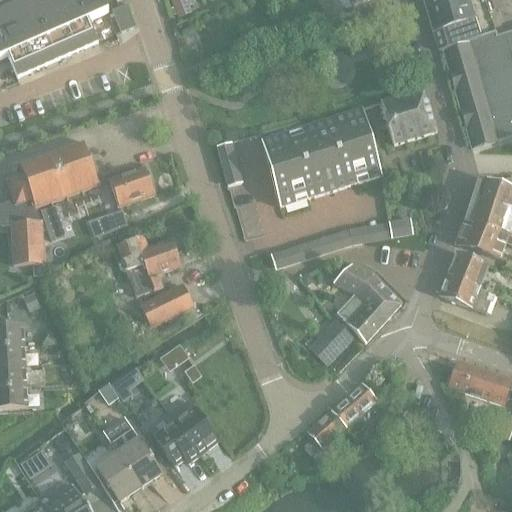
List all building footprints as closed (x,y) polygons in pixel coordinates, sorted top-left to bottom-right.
[(53,0),(33,0),(30,1),(58,64),(78,55),(53,0)] [(77,0),(53,0),(78,55),(98,47),(88,25),(77,0)] [(102,0),(77,0),(88,25),(109,16),(102,0)] [(185,0),(170,0),(178,20),(191,15),(185,0)] [(348,0),(353,10),(372,0),(348,0)] [(473,0),(423,0),(428,14),(473,0)] [(489,19),(483,0),(473,0),(428,14),(434,35),(477,21),(477,22),(489,19)] [(16,8),(10,10),(38,73),(58,64),(30,1),(16,8)] [(132,19),(128,7),(120,11),(124,22),(132,19)] [(10,10),(0,14),(0,40),(8,59),(18,81),(38,73),(10,10)] [(124,22),(120,11),(113,13),(117,25),(124,22)] [(132,19),(124,22),(129,33),(136,30),(132,19)] [(494,36),(489,19),(477,22),(477,21),(434,35),(440,53),(494,36)] [(129,33),(124,22),(117,25),(121,36),(129,33)] [(248,42),(254,56),(281,45),(275,31),(248,42)] [(511,34),(496,39),(496,36),(494,36),(440,53),(439,53),(439,55),(443,53),(472,152),(511,139),(511,34)] [(0,40),(0,62),(8,59),(0,40)] [(394,147),(437,135),(424,92),(382,104),(394,147)] [(382,179),(363,112),(262,144),(281,211),(382,179)] [(98,189),(83,146),(19,169),(23,179),(7,185),(15,209),(0,209),(0,229),(11,228),(13,270),(44,268),(41,227),(39,226),(34,212),(98,189)] [(221,160),(234,156),(232,147),(218,150),(221,160)] [(240,177),(234,156),(221,160),(226,180),(240,177)] [(153,197),(145,173),(123,180),(122,178),(110,183),(119,209),(153,197)] [(226,180),(229,190),(242,186),(240,177),(226,180)] [(511,182),(507,183),(503,193),(478,184),(472,202),(511,214),(511,182)] [(511,214),(472,202),(465,225),(511,241),(511,240),(508,239),(511,226),(511,214)] [(111,223),(107,212),(88,218),(92,230),(111,223)] [(411,223),(390,227),(392,241),(413,237),(411,223)] [(511,241),(465,225),(464,225),(456,249),(498,264),(504,247),(511,249),(511,241)] [(380,228),(383,242),(392,241),(390,227),(380,228)] [(380,228),(359,232),(362,246),(383,242),(380,228)] [(353,247),(362,246),(359,232),(350,234),(353,247)] [(340,237),(345,250),(353,247),(350,234),(340,237)] [(340,237),(320,243),(325,257),(345,250),(340,237)] [(149,253),(144,240),(118,250),(123,265),(121,270),(120,270),(121,273),(122,273),(127,275),(137,301),(163,291),(158,278),(180,270),(171,245),(149,253)] [(325,257),(320,243),(311,246),(315,260),(325,257)] [(311,246),(301,249),(306,263),(315,260),(311,246)] [(301,249),(281,256),(286,269),(306,263),(301,249)] [(286,269),(281,256),(272,259),(276,273),(286,269)] [(479,292),(487,269),(456,258),(447,280),(479,292)] [(374,281),(373,280),(354,270),(336,289),(356,300),(374,281)] [(479,292),(447,280),(440,301),(486,318),(490,306),(485,304),(488,296),(479,292)] [(403,309),(374,281),(356,300),(385,327),(403,309)] [(183,288),(143,307),(154,329),(193,310),(183,288)] [(35,297),(24,301),(30,315),(41,311),(35,297)] [(385,327),(356,300),(338,318),(366,346),(385,327)] [(336,325),(311,352),(329,369),(354,342),(336,325)] [(0,351),(25,351),(24,329),(0,330),(0,351)] [(0,372),(26,371),(25,351),(0,351),(0,372)] [(179,369),(170,358),(158,365),(166,377),(179,369)] [(511,381),(459,363),(449,391),(504,410),(506,402),(511,404),(511,381)] [(0,392),(26,391),(26,371),(0,372),(0,392)] [(140,387),(134,379),(115,393),(120,401),(140,387)] [(385,414),(363,389),(333,415),(347,432),(348,432),(355,440),(385,414)] [(0,414),(27,413),(26,391),(0,392),(0,414)] [(391,405),(404,419),(414,410),(401,396),(391,405)] [(102,397),(86,409),(93,420),(110,408),(102,397)] [(219,447),(189,405),(169,419),(199,461),(219,447)] [(347,432),(333,415),(309,436),(316,445),(306,454),(313,461),(323,452),(323,453),(347,432)] [(199,461),(169,419),(150,432),(176,470),(186,463),(189,468),(199,461)] [(509,444),(511,436),(511,425),(500,421),(493,438),(509,444)] [(132,432),(111,447),(118,457),(141,491),(163,477),(139,442),(132,432)] [(141,491),(118,457),(97,472),(120,506),(141,491)] [(79,458),(67,466),(87,496),(99,489),(79,458)] [(61,502),(46,511),(87,511),(73,489),(72,490),(59,499),(61,502)]
